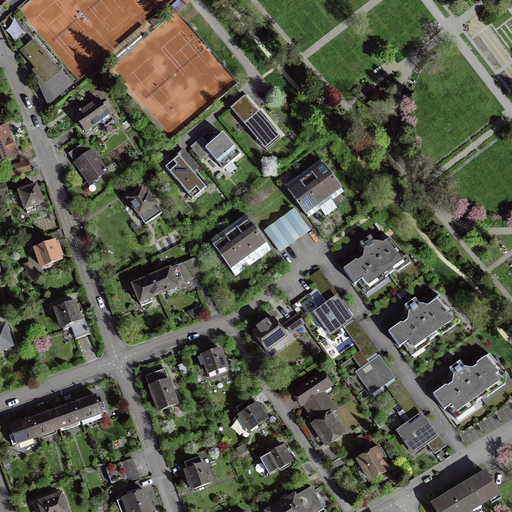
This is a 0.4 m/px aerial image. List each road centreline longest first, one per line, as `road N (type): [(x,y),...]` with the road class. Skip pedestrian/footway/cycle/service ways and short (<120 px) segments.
road 1 (residential): [(0,50),(116,362)]
road 2 (residential): [(348,511),(226,322)]
road 3 (residential): [(116,362),(172,511)]
road 4 (residential): [(511,431),(399,499)]
road 5 (residential): [(0,403),(116,362)]
